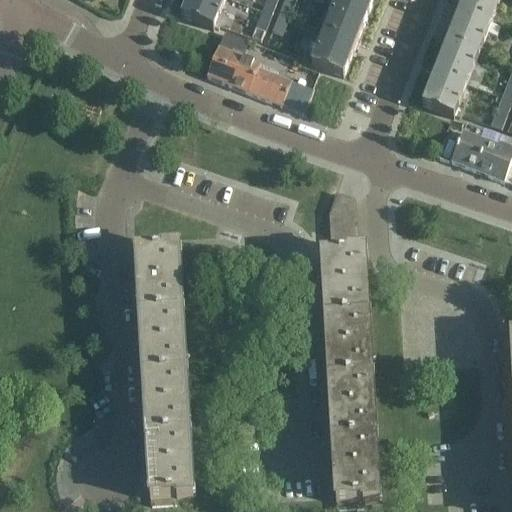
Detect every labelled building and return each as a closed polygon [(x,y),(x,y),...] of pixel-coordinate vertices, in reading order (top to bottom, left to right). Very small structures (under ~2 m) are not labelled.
[(213,33),(226,0),(189,0),(182,20),(213,33)] [(275,10),(278,2),(273,0),(267,0),(265,6),(275,10)] [(293,12),(296,4),(285,0),(283,8),(293,12)] [(337,0),(336,5),(367,17),(374,0),(337,0)] [(464,0),(447,45),(478,58),(501,0),(464,0)] [(342,81),(367,17),(336,5),(311,68),(342,81)] [(272,18),(275,10),(265,6),(261,14),(272,18)] [(290,20),(293,12),(283,8),(279,16),(290,20)] [(268,26),(272,18),(261,14),(258,22),(268,26)] [(286,29),(290,20),(279,16),(276,25),(286,29)] [(265,35),(268,26),(258,22),(255,31),(265,35)] [(283,37),(286,29),(276,25),(273,33),(283,37)] [(453,122),(478,58),(447,45),(421,109),(453,122)] [(245,96),(256,67),(219,52),(207,81),(245,96)] [(256,67),(245,96),(282,110),(291,86),(276,81),(278,75),(256,67)] [(291,86),(282,110),(303,119),(312,94),(291,86)] [(511,107),(511,104),(511,97),(504,94),(501,103),(511,107)] [(508,115),(511,107),(501,103),(498,111),(508,115)] [(505,123),(508,115),(498,111),(495,119),(505,123)] [(499,150),(463,135),(451,166),(504,187),(511,165),(511,150),(500,146),(499,150)] [(337,198),(330,218),(355,217),(354,205),(337,198)] [(330,230),(356,229),(355,217),(330,218),(330,230)] [(331,242),(356,241),(356,229),(330,230),(331,242)] [(331,242),(331,254),(357,252),(356,241),(331,242)] [(163,253),(163,249),(163,248),(135,250),(139,318),(183,315),(179,252),(163,253)] [(364,256),(357,256),(357,252),(331,254),(321,254),(324,318),(367,316),(364,256)] [(142,380),(186,377),(183,315),(139,318),(142,380)] [(328,381),(371,379),(367,316),(324,318),(328,381)] [(146,442),(189,439),(186,377),(142,380),(146,442)] [(332,444),(375,442),(371,379),(328,381),(332,444)] [(176,508),(176,503),(193,502),(189,439),(146,442),(150,510),(176,508)] [(363,511),(363,507),(378,506),(375,442),(332,444),(335,511),(363,511)]
